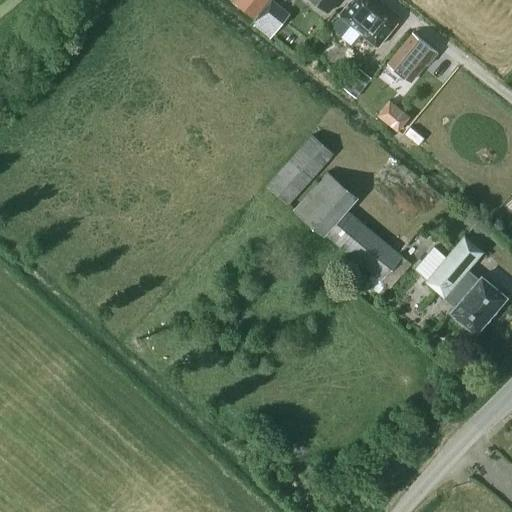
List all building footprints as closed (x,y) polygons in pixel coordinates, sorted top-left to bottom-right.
[(239,0),(239,1),(256,15),(268,0),(239,0)] [(269,0),(265,5),(253,20),(265,29),(272,35),(289,14),(270,0),(269,0)] [(311,0),(326,12),(336,0),(311,0)] [(397,21),(391,17),(369,0),(351,0),(330,27),(353,46),(361,35),(376,47),(397,21)] [(435,53),(412,34),(387,64),(409,82),(423,64),(425,65),(435,53)] [(342,87),(355,97),(370,78),(357,68),(342,87)] [(409,115),(389,99),(376,116),(397,131),(409,115)] [(266,183),(289,203),(334,152),(311,132),(266,183)] [(324,235),(325,234),(347,210),(359,196),(327,169),(293,209),(324,235)] [(389,287),(409,263),(347,210),(325,234),(389,287)] [(468,267),(482,250),(464,235),(445,256),(445,257),(433,247),(415,269),(450,312),(475,333),(506,297),(481,275),(479,277),(468,267)]
